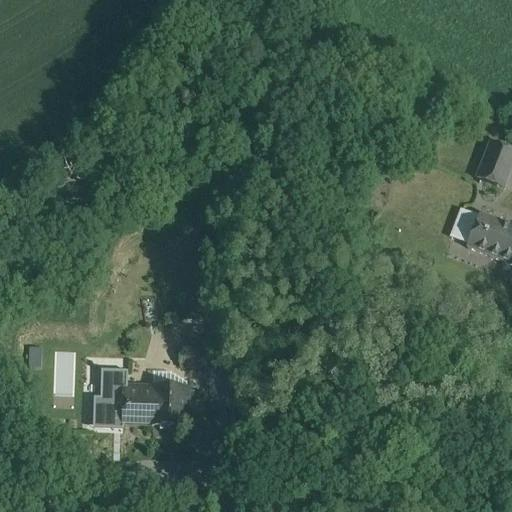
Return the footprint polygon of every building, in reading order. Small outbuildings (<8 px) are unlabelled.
[(511,175),(511,158),(489,150),(476,188),(504,198),(511,175)] [(204,201),(198,198),(190,205),(193,208),(199,211),(203,212),(204,201)] [(511,237),(479,225),(466,261),(511,277),(511,237)] [(221,271),(211,270),(210,280),(220,281),(221,271)] [(195,353),(215,354),(215,343),(195,342),(195,353)] [(195,353),(180,353),(179,373),(219,374),(219,354),(215,354),(195,353)] [(127,378),(101,377),(100,405),(93,405),(93,425),(112,426),(112,432),(122,432),(123,393),(127,393),(127,378)] [(127,393),(123,393),(122,432),(151,433),(152,394),(127,393)] [(186,395),(152,394),(151,433),(185,434),(185,418),(187,418),(188,406),(186,406),(186,395)]
